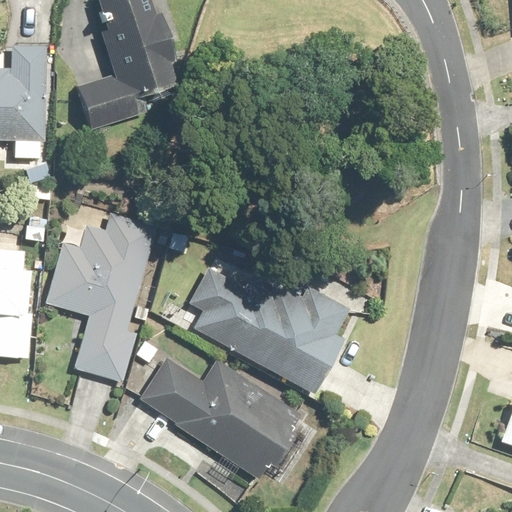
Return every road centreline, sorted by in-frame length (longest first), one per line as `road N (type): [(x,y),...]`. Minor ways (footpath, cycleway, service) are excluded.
road 1 (residential): [(422,0),(452,100),(465,209),(440,346),(402,453),(366,511)]
road 2 (tertiary): [(0,462),(47,473),(125,511)]
